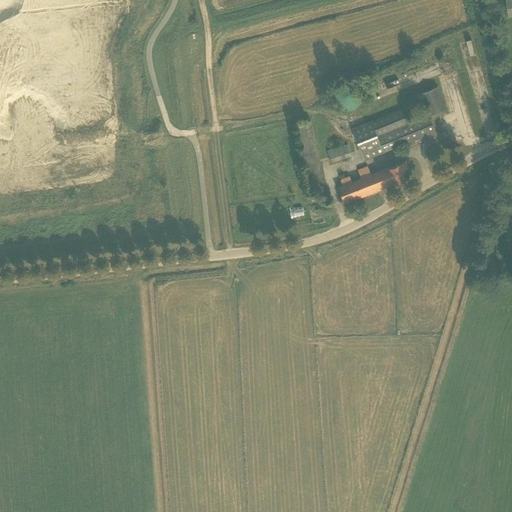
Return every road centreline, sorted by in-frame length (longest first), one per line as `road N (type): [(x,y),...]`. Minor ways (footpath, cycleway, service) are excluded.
road 1 (unclassified): [(0,280),(306,246),(369,226),(511,142)]
road 2 (track): [(200,0),(233,256)]
